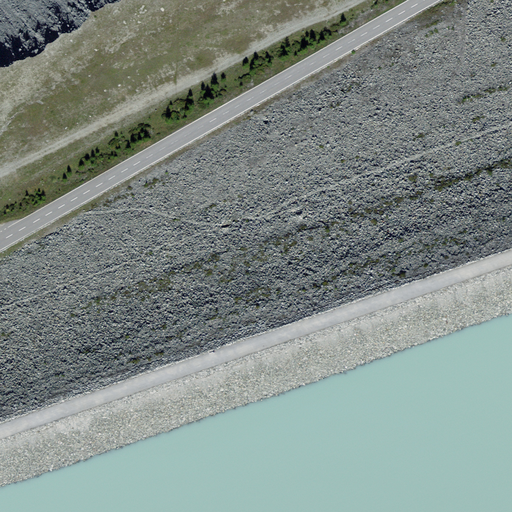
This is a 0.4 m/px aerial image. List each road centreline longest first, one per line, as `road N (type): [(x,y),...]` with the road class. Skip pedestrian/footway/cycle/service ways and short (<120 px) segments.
road 1 (tertiary): [(423,0),(0,241)]
road 2 (track): [(0,173),(358,0)]
